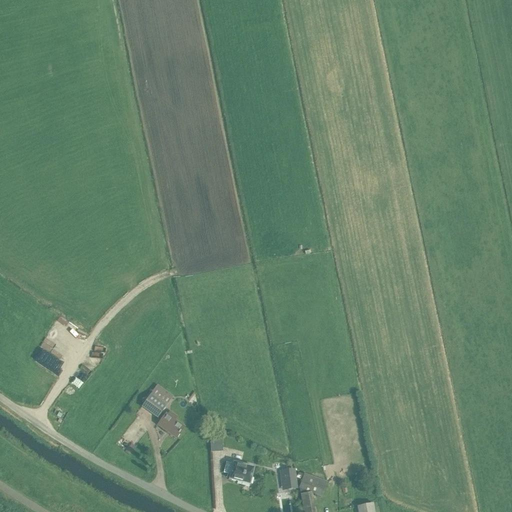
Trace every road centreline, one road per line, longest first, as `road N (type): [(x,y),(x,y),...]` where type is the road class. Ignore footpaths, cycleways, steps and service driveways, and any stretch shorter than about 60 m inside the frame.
road 1 (unclassified): [(204,511),(93,457),(0,394)]
road 2 (track): [(36,420),(92,334),(131,292),(163,275)]
